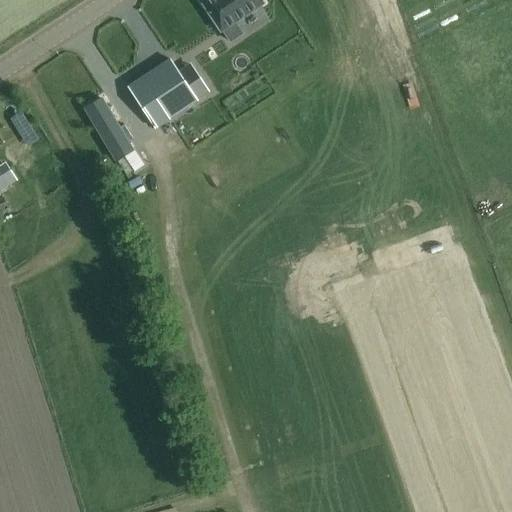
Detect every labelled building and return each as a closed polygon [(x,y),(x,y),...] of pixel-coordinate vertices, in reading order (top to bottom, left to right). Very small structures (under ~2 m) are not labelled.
[(204,0),(200,3),(220,33),(221,32),(229,44),(241,36),(233,24),(262,5),(258,0),(204,0)] [(149,73),(128,86),(142,107),(155,128),(176,114),(197,101),(183,80),(170,59),(149,73)] [(77,147),(89,144),(82,121),(70,125),(77,147)] [(0,167),(0,191),(11,185),(0,167)] [(3,197),(0,199),(0,214),(10,208),(3,197)]
